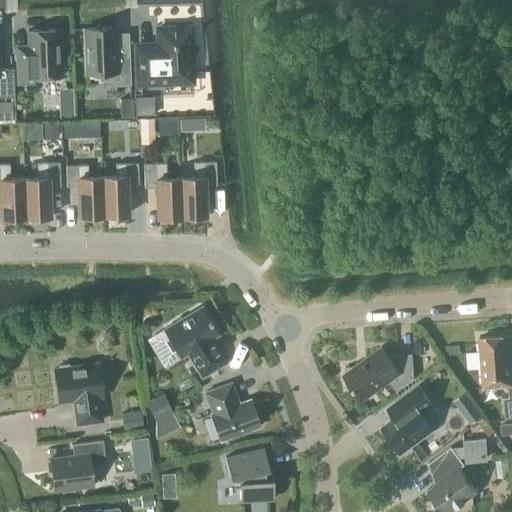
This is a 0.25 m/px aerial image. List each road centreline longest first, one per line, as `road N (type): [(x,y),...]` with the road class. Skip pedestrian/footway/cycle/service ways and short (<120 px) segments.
road 1 (residential): [(287,326),(237,273),(203,256),(0,256)]
road 2 (residential): [(287,326),(310,317),(511,300)]
road 3 (residential): [(327,511),(287,326)]
